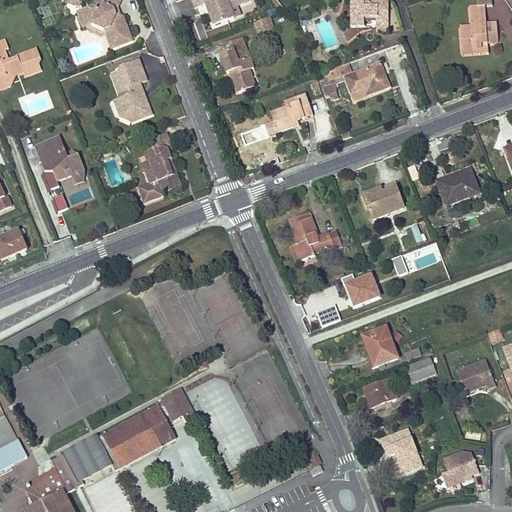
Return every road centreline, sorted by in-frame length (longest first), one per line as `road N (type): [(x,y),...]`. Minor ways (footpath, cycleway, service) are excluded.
road 1 (residential): [(347,485),(342,444),(234,203)]
road 2 (residential): [(511,97),(234,203)]
road 3 (residential): [(234,203),(0,295)]
road 4 (residential): [(157,0),(234,203)]
road 5 (unknown): [(64,269),(0,114)]
